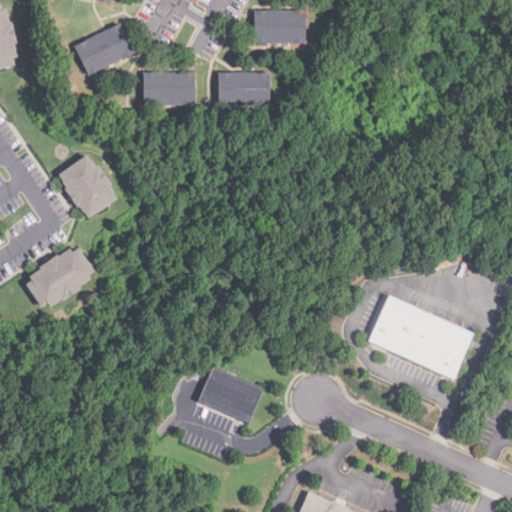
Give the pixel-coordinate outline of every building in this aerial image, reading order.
[(0,66),(0,4),(2,4),(16,62),(0,66)] [(306,45),(255,45),(255,13),(306,13),(306,45)] [(89,77),(75,48),(120,25),(135,54),(89,77)] [(195,107),(144,107),(144,75),(195,74),(195,107)] [(270,107),(219,107),(219,75),(270,75),(270,107)] [(92,214),(61,175),(86,155),(117,194),(92,214)] [(92,274),(46,307),(27,280),(73,247),(92,274)] [(368,342),(388,297),(474,336),(454,381),(368,342)] [(213,369),(262,390),(248,423),(199,402),(213,369)] [(300,511),(309,493),(332,503),(333,501),(348,508),(347,509),(353,511),(300,511)]
